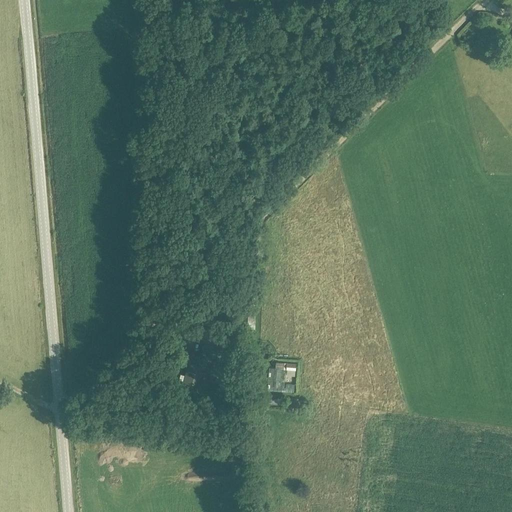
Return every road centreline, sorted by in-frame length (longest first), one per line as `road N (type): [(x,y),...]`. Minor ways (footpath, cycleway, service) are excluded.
road 1 (track): [(483,0),(59,409)]
road 2 (tertiary): [(67,511),(25,0)]
